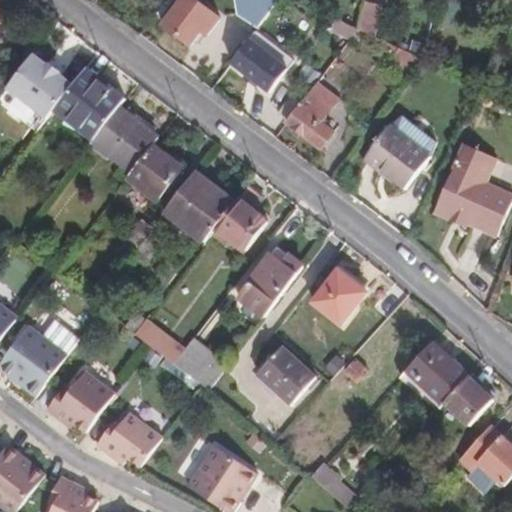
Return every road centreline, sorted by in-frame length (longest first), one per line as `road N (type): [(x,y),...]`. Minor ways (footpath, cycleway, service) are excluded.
road 1 (residential): [(511,359),(395,253),(60,0)]
road 2 (residential): [(0,403),(50,446),(184,511)]
